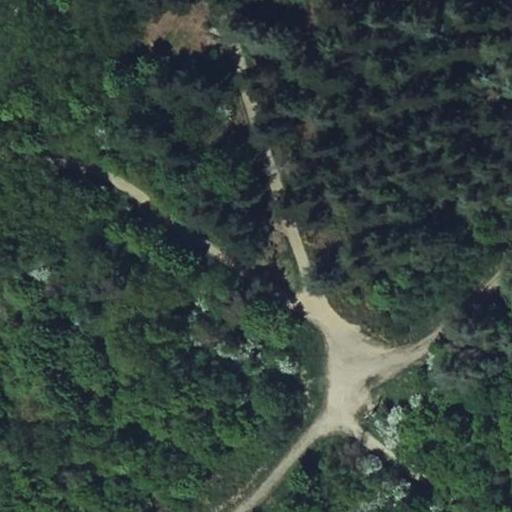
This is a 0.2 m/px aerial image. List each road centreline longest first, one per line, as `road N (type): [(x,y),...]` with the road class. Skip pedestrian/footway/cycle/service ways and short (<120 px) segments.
road 1 (track): [(0,155),(58,159),(109,175),(315,313)]
road 2 (track): [(222,0),(315,313)]
road 3 (track): [(511,261),(342,400)]
road 4 (track): [(342,400),(362,436),(462,511)]
road 5 (track): [(342,400),(234,511)]
